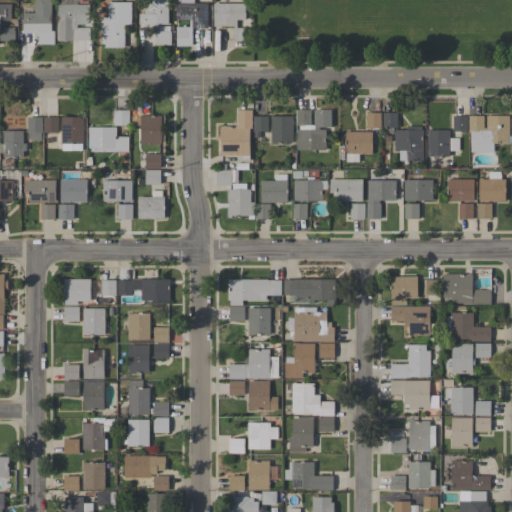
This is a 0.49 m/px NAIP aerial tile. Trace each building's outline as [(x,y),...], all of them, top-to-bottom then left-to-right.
[(51,0),(51,30),(54,30),(54,44),(38,43),(38,33),(23,32),(23,12),(34,12),(34,0),(51,0)] [(73,39),(73,40),(57,40),(57,12),(58,4),(60,4),(60,0),(66,0),(66,4),(78,4),(78,0),(88,0),(88,4),(89,4),(89,16),(93,16),(93,28),(90,28),(89,40),(73,39)] [(168,0),(168,24),(158,24),(158,31),(170,31),(170,44),(155,44),(155,23),(139,23),(139,13),(144,13),(144,0),(168,0)] [(192,27),(192,40),(190,46),(176,46),(176,26),(182,26),(182,24),(185,24),(185,26),(189,26),(189,19),(176,19),(176,3),(178,3),(178,0),(194,0),(194,3),(207,2),(208,23),(206,27),(192,27)] [(124,47),(104,47),(104,35),(100,35),(100,17),(107,17),(108,1),(131,2),(131,24),(124,24),(124,47)] [(0,3),(11,3),(11,20),(3,20),(3,27),(15,27),(15,40),(0,40),(0,3)] [(245,3),(245,19),(236,19),(236,27),(250,27),(250,41),(233,41),(233,26),(213,26),(213,3),(245,3)] [(129,125),(113,125),(113,109),(129,109),(129,125)] [(220,125),(237,125),(237,109),(252,109),(252,128),(249,128),(249,160),(242,160),(242,155),(220,155),(220,125)] [(296,109),(310,109),(310,124),(296,124),(296,109)] [(381,127),(366,127),(366,112),(380,112),(381,127)] [(382,127),(382,112),(397,112),(397,127),(382,127)] [(161,143),(140,143),(140,115),(161,115),(161,143)] [(42,132),(41,132),(41,139),(28,139),(28,132),(27,132),(27,116),(42,116),(42,132)] [(58,116),(58,132),(43,132),(43,116),(58,116)] [(61,116),(83,116),(83,143),(82,143),(82,150),(62,150),(62,143),(61,143),(61,116)] [(267,131),(260,131),(260,137),(254,137),(254,131),(253,131),(253,116),(267,116),(267,131)] [(293,142),(271,142),(271,116),(292,116),(293,142)] [(467,131),(453,131),(453,116),(467,116),(467,131)] [(508,142),(470,142),(470,131),(469,131),(469,116),(483,116),(483,128),(486,128),(486,116),(508,116),(508,142)] [(394,130),(406,129),(406,126),(421,126),(421,129),(423,129),(423,160),(406,160),(406,150),(394,150),(394,130)] [(88,127),(116,127),(116,151),(90,151),(90,147),(88,147),(88,127)] [(325,150),(297,150),(297,129),(325,129),(325,150)] [(427,129),(449,129),(449,137),(459,137),(459,150),(449,150),(449,156),(439,156),(439,158),(434,158),(434,156),(427,156),(427,129)] [(3,130),(23,130),(23,143),(26,143),(26,150),(23,150),(23,157),(3,157),(3,130)] [(371,131),(371,153),(359,153),(359,161),(346,161),(346,153),(345,153),(345,131),(371,131)] [(160,168),(145,168),(145,153),(160,153),(160,168)] [(160,184),(145,184),(145,169),(160,169),(160,184)] [(216,184),(216,169),(231,169),(231,184),(216,184)] [(478,201),(478,179),(484,179),(484,171),(501,170),(501,179),(505,179),(505,200),(478,201)] [(29,201),(28,193),(24,193),(24,180),(29,179),(29,173),(31,173),(31,172),(40,172),(40,180),(55,179),(55,201),(29,201)] [(260,202),(260,180),(274,180),(274,174),(286,174),(286,180),(287,180),(287,202),(260,202)] [(403,200),(403,179),(413,179),(413,174),(418,174),(418,179),(432,179),(432,200),(403,200)] [(336,201),(335,192),(330,192),(329,179),(362,178),(362,200),(336,201)] [(474,178),(474,201),(447,200),(447,178),(474,178)] [(86,179),(86,201),(60,201),(60,180),(86,179)] [(293,180),(322,179),(322,180),(327,180),(327,189),(322,189),(322,200),(293,200),(293,180)] [(12,201),(0,201),(0,180),(12,180),(12,201)] [(131,201),(102,201),(102,180),(131,180),(131,201)] [(395,200),(379,200),(379,203),(380,203),(380,218),(366,218),(366,203),(367,203),(367,180),(395,180),(395,200)] [(250,189),(250,202),(254,202),(254,218),(248,218),(247,215),(228,216),(228,189),(250,189)] [(164,218),(138,218),(138,196),(152,196),(152,190),(162,190),(162,196),(164,196),(164,218)] [(73,219),(58,219),(58,203),(73,204),(73,219)] [(132,219),(117,219),(117,203),(132,203),(132,219)] [(270,218),(255,218),(255,203),(270,203),(270,218)] [(306,219),(292,219),(292,203),(306,203),(306,219)] [(364,218),(350,218),(350,203),(364,203),(364,218)] [(418,219),(404,218),(404,203),(419,203),(418,219)] [(458,203),(473,203),(472,219),(458,218),(458,203)] [(491,218),(477,218),(477,203),(491,203),(491,218)] [(55,219),(40,219),(40,204),(55,204),(55,219)] [(470,304),(470,303),(451,303),(451,297),(442,297),(443,273),(472,274),(472,289),(490,289),(490,304),(470,304)] [(417,298),(406,298),(406,305),(391,305),(390,276),(417,276),(417,298)] [(90,301),(77,301),(77,304),(64,304),(64,301),(63,279),(90,279),(90,301)] [(169,279),(169,300),(168,300),(168,303),(152,303),(152,300),(140,300),(140,287),(131,287),(131,295),(117,295),(117,280),(132,280),(132,282),(140,282),(140,279),(169,279)] [(227,279),(267,279),(267,280),(280,280),(280,295),(266,295),(266,299),(242,299),(242,305),(229,305),(229,300),(227,300),(227,279)] [(335,279),(335,300),(333,300),(333,304),(326,304),(326,299),(296,300),(296,295),(283,295),(283,279),(295,279),(335,279)] [(439,294),(425,294),(425,279),(439,279),(439,294)] [(115,295),(100,295),(100,280),(115,280),(115,295)] [(247,334),(248,318),(244,318),(244,321),(228,321),(229,306),(244,306),(244,307),(270,307),(270,334),(247,334)] [(429,306),(429,323),(437,323),(437,333),(429,333),(429,335),(408,335),(408,333),(406,333),(406,327),(404,327),(404,320),(390,320),(390,306),(429,306)] [(64,321),(64,307),(79,307),(79,321),(64,321)] [(293,341),(293,307),(315,307),(315,312),(326,312),(326,322),(330,322),(330,327),(334,327),(334,341),(293,341)] [(82,308),(104,308),(104,335),(82,335),(82,308)] [(472,326),(490,326),(490,341),(470,341),(470,338),(450,338),(450,336),(443,336),(443,319),(446,319),(446,317),(450,317),(450,312),(472,312),(472,326)] [(149,339),(127,339),(127,313),(149,313),(149,339)] [(168,342),(153,342),(153,327),(168,327),(168,342)] [(168,358),(153,358),(153,343),(168,343),(168,358)] [(314,360),(316,360),(316,365),(314,365),(314,373),(302,373),(302,378),(284,378),(284,369),(283,369),(283,365),(284,365),(284,362),(285,362),(285,357),(293,357),(293,343),(314,343),(314,360)] [(334,357),(318,357),(318,343),(334,343),(334,357)] [(472,357),(474,357),(474,364),(472,364),(472,373),(451,373),(451,368),(445,368),(445,358),(451,358),(451,343),(472,343),(472,357)] [(490,343),(490,357),(475,357),(475,343),(490,343)] [(149,373),(128,373),(128,344),(149,344),(149,373)] [(429,376),(409,376),(409,377),(406,377),(406,378),(390,378),(390,364),(408,364),(408,344),(425,344),(425,350),(430,350),(429,376)] [(277,377),(269,377),(269,378),(244,378),(244,379),(228,378),(228,364),(248,364),(248,348),(269,349),(269,356),(278,357),(277,377)] [(103,379),(83,379),(83,349),(104,350),(103,379)] [(79,379),(63,379),(63,364),(79,364),(79,379)] [(78,396),(63,396),(63,380),(78,380),(78,396)] [(149,414),(127,414),(127,388),(128,388),(128,380),(142,380),(142,388),(149,388),(149,414)] [(228,395),(229,380),(244,380),(244,395),(228,395)] [(429,380),(429,395),(437,395),(437,407),(429,407),(429,409),(408,409),(408,407),(404,407),(404,404),(403,404),(403,402),(402,402),(402,394),(390,394),(390,380),(429,380)] [(103,411),(83,410),(83,381),(103,381),(103,411)] [(248,381),(269,381),(269,398),(277,398),(277,408),(269,408),(269,410),(248,410),(248,381)] [(333,415),(318,415),(318,414),(312,414),(292,414),(291,383),(313,383),(313,395),(319,395),(319,401),(333,401),(333,415)] [(472,413),(450,413),(450,398),(445,398),(445,388),(450,388),(450,387),(472,387),(472,413)] [(168,416),(153,416),(153,401),(168,401),(168,416)] [(490,401),(490,415),(474,415),(474,401),(490,401)] [(313,447),(305,447),(305,452),(288,452),(288,437),(292,437),(292,418),(293,418),(293,416),(298,416),(298,418),(313,418),(313,447)] [(168,432),(153,432),(153,417),(168,417),(168,432)] [(333,432),(318,432),(318,417),(333,417),(333,432)] [(471,446),(451,446),(451,417),(471,417),(471,446)] [(490,417),(490,431),(474,431),(474,417),(490,417)] [(104,449),(82,449),(82,423),(104,423),(104,419),(113,419),(113,431),(104,431),(104,449)] [(148,419),(148,446),(127,446),(127,444),(121,444),(121,433),(127,433),(127,419),(148,419)] [(408,450),(408,420),(429,421),(429,425),(435,425),(435,426),(438,426),(438,432),(434,432),(434,448),(429,448),(429,450),(408,450)] [(248,422),(269,422),(269,427),(277,427),(277,439),(269,439),(269,448),(248,449),(248,422)] [(78,454),(63,453),(63,438),(79,438),(78,454)] [(244,453),(228,453),(228,438),(244,438),(244,453)] [(390,452),(390,438),(406,438),(406,452),(390,452)] [(124,477),(124,455),(155,455),(155,457),(164,457),(163,471),(155,471),(155,474),(148,474),(148,477),(124,477)] [(0,457),(8,457),(8,477),(0,477),(0,457)] [(450,489),(451,460),(457,460),(457,459),(462,459),(462,460),(472,460),(471,475),(490,475),(490,490),(450,489)] [(269,489),(248,489),(248,460),(269,460),(269,489)] [(407,487),(408,461),(430,461),(429,469),(435,469),(434,486),(430,486),(430,488),(407,487)] [(104,489),(82,489),(82,462),(104,462),(104,489)] [(333,475),(333,490),(319,490),(319,489),(311,489),(311,488),(291,488),(291,480),(281,480),(281,469),(287,469),(287,462),(313,462),(313,475),(333,475)] [(244,490),(228,490),(228,475),(244,475),(244,490)] [(405,489),(390,489),(390,475),(405,475),(405,489)] [(78,491),(63,490),(63,476),(79,476),(78,491)] [(168,476),(168,490),(153,490),(153,476),(168,476)] [(486,491),(485,500),(487,500),(487,506),(491,506),(490,511),(458,511),(458,501),(459,501),(459,490),(486,491)] [(115,491),(115,505),(96,505),(96,491),(115,491)] [(276,504),(261,504),(261,491),(276,491),(276,504)] [(146,511),(147,493),(165,493),(165,499),(168,499),(168,503),(169,503),(169,509),(168,509),(168,511),(146,511)] [(228,511),(228,510),(229,510),(229,508),(232,508),(232,496),(248,496),(248,498),(253,497),(253,501),(258,501),(258,507),(259,507),(259,511),(228,511)] [(437,508),(422,509),(422,496),(437,496),(437,508)] [(62,511),(63,510),(64,510),(64,497),(66,497),(83,497),(83,503),(93,503),(92,511),(62,511)] [(331,497),(331,502),(333,502),(333,511),(287,511),(287,508),(299,508),(299,511),(311,511),(312,497),(331,497)] [(409,511),(393,511),(393,501),(410,501),(409,511)]
